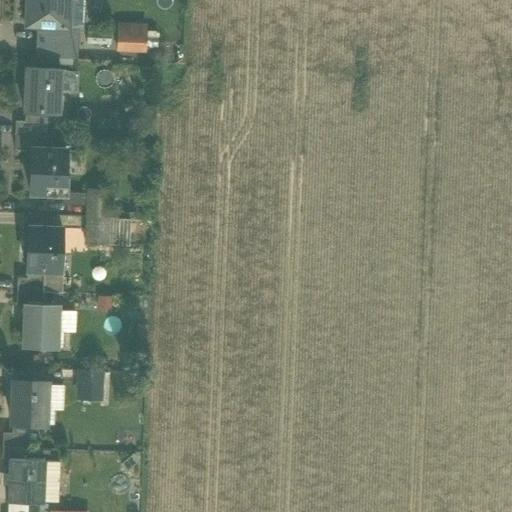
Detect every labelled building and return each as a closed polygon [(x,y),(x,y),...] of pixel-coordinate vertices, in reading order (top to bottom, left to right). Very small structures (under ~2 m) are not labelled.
[(83,0),(26,0),(26,25),(62,27),(67,27),(78,27),(78,23),(82,23),(83,0)] [(147,22),(117,21),(115,51),(145,52),(147,22)] [(39,56),(71,58),(73,32),(40,30),(39,56)] [(42,111),(58,111),(59,91),(60,69),(26,68),(24,110),(25,110),(42,111)] [(78,70),(60,69),(59,91),(78,91),(78,70)] [(15,121),(14,135),(14,147),(31,148),(40,148),(41,136),(41,122),(24,121),(15,121)] [(29,190),(63,191),(65,156),(65,153),(65,149),(40,148),(31,148),(29,190)] [(87,189),(87,193),(86,204),(86,216),(85,243),(108,244),(109,217),(110,189),(87,189)] [(63,203),(86,204),(87,193),(63,191),(63,203)] [(130,217),(109,217),(108,244),(129,245),(130,217)] [(43,269),(60,270),(61,227),(27,226),(25,268),(27,268),(43,269)] [(26,277),(43,278),(43,269),(27,268),(26,277)] [(60,270),(43,269),(43,278),(42,291),(61,292),(62,270),(60,270)] [(17,277),(16,290),(16,303),(24,304),(24,303),(42,304),(42,291),(43,278),(26,277),(17,277)] [(112,311),(112,295),(96,294),(95,311),(112,311)] [(22,345),(56,346),(57,331),(58,309),(58,304),(42,304),(24,303),(24,304),(22,345)] [(75,310),(58,309),(57,331),(74,332),(75,310)] [(78,397),(100,398),(101,371),(79,371),(78,397)] [(29,423),(45,423),(46,384),(46,381),(12,380),(11,422),(12,422),(29,423)] [(64,384),(46,384),(45,423),(53,423),(53,409),(63,409),(64,384)] [(29,423),(12,422),(12,432),(29,433),(29,423)] [(2,432),(2,446),(1,458),(9,458),(27,459),(28,446),(29,433),(12,432),(2,432)] [(27,501),(42,501),(43,459),(27,459),(9,458),(8,500),(27,501)] [(59,460),(43,459),(42,501),(58,502),(59,460)] [(8,500),(7,511),(27,511),(27,501),(8,500)]
